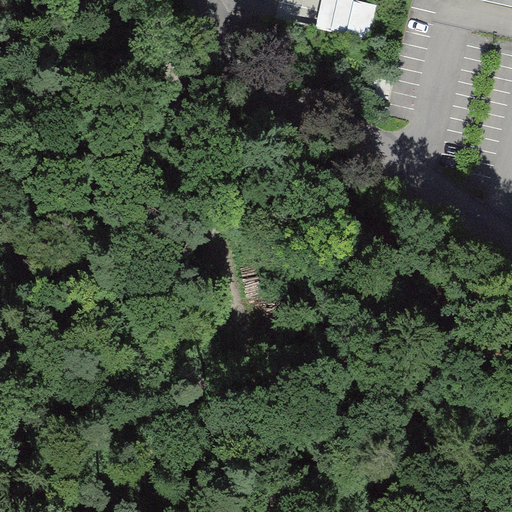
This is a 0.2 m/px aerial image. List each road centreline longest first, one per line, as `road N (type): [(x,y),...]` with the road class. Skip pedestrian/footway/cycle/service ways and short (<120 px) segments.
road 1 (track): [(169,0),(176,123),(230,300),(278,511)]
road 2 (unclassified): [(200,0),(298,158),(361,236),(511,376)]
